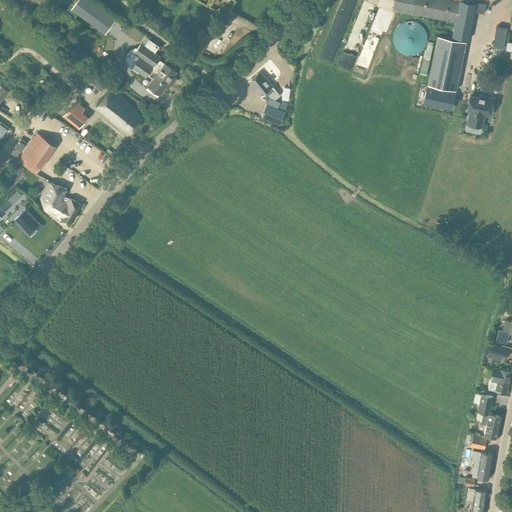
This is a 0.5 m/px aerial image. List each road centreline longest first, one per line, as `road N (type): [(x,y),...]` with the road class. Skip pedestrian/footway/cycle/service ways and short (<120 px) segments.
road 1 (tertiary): [(0,335),(121,186),(265,50),(299,0)]
road 2 (track): [(223,87),(130,12),(137,0)]
